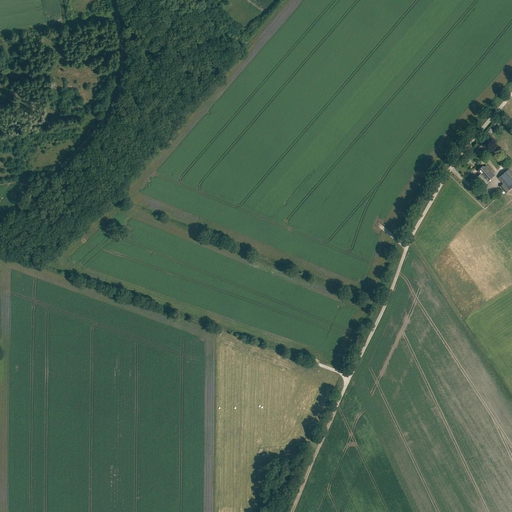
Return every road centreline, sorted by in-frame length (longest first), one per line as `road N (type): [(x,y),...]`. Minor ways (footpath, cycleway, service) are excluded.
road 1 (unclassified): [(511,93),(451,165),(336,405)]
road 2 (track): [(117,15),(122,67),(114,102),(0,234)]
